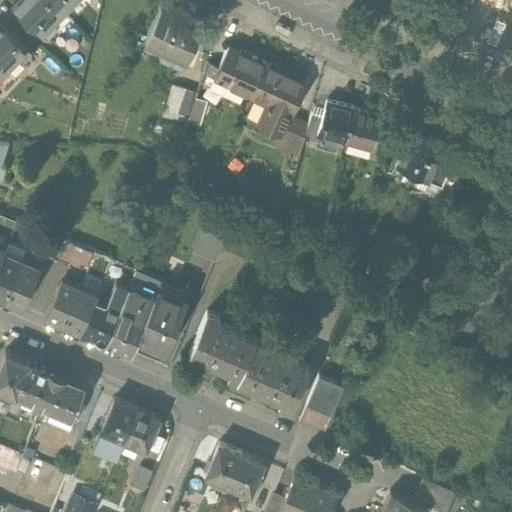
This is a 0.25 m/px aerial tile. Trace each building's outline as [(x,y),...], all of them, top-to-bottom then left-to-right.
[(62,10),(51,0),(17,0),(12,6),(45,38),(56,27),(51,22),(62,10)] [(51,0),(62,10),(71,0),(51,0)] [(160,5),(145,40),(163,48),(185,58),(202,20),(178,10),(177,12),(160,5)] [(32,53),(0,22),(0,64),(6,70),(16,59),(21,64),(32,53)] [(266,62),(228,44),(213,77),(251,95),(266,62)] [(185,58),(163,48),(158,59),(180,69),(185,58)] [(304,79),(266,62),(251,95),(268,102),(258,123),(279,133),(287,117),(296,96),(304,79)] [(196,94),(171,86),(161,117),(175,121),(177,114),(189,118),(195,99),(196,94)] [(313,103),(296,96),(287,117),(307,126),(311,111),(313,103)] [(206,103),(195,99),(189,118),(188,123),(199,127),(206,103)] [(353,107),(327,100),(323,114),(318,134),(319,134),(344,141),(344,140),(353,107)] [(380,114),(353,107),(344,140),(371,148),(380,114)] [(323,114),(311,111),(307,126),(304,136),(317,139),(319,134),(318,134),(323,114)] [(307,126),(287,117),(279,133),(275,142),(299,153),(304,136),(307,126)] [(457,148),(412,128),(406,142),(396,164),(405,168),(400,179),(424,190),(429,179),(441,184),(457,148)] [(406,142),(392,136),(385,159),(396,164),(406,142)] [(0,166),(8,145),(0,144),(0,166)] [(233,218),(214,204),(195,250),(216,259),(220,247),(233,218)] [(255,234),(233,218),(220,247),(245,258),(255,234)] [(64,240),(36,229),(31,241),(32,257),(44,256),(55,261),(64,240)] [(94,252),(64,240),(55,261),(67,266),(73,276),(89,264),(94,252)] [(3,253),(0,260),(0,296),(5,299),(21,261),(3,253)] [(35,267),(21,261),(5,299),(23,307),(36,275),(35,267)] [(332,273),(322,297),(347,307),(358,281),(351,279),(332,273)] [(98,293),(82,332),(106,342),(129,286),(121,283),(122,280),(117,278),(116,281),(105,276),(98,293)] [(65,279),(58,286),(45,316),(63,324),(79,285),(65,279)] [(98,293),(79,285),(63,324),(82,332),(98,293)] [(129,286),(106,342),(129,352),(135,339),(153,296),(142,291),(143,289),(138,287),(137,289),(129,286)] [(153,296),(135,339),(163,351),(184,300),(156,289),(153,296)] [(267,344),(217,321),(220,316),(207,310),(188,352),(229,371),(227,376),(279,400),(277,405),(289,411),(308,369),(265,349),(267,344)] [(28,360),(5,350),(0,362),(0,388),(14,394),(28,361),(28,360)] [(54,372),(28,361),(14,394),(30,401),(29,402),(39,407),(40,406),(54,372)] [(85,385),(54,372),(40,406),(51,410),(76,421),(83,402),(78,400),(85,385)] [(344,387),(318,376),(305,405),(331,416),(344,387)] [(137,407),(114,398),(93,448),(116,457),(123,441),(137,407)] [(23,410),(10,405),(5,417),(18,422),(23,410)] [(33,423),(32,428),(49,435),(54,423),(48,416),(51,410),(40,406),(39,407),(40,407),(33,423)] [(160,417),(137,407),(123,441),(146,451),(160,417)] [(241,452),(218,441),(203,475),(227,485),(241,452)] [(22,455),(0,445),(0,468),(15,474),(22,455)] [(241,452),(227,485),(250,495),(264,461),(241,452)] [(139,465),(131,485),(144,491),(152,471),(139,465)] [(302,511),(315,483),(293,474),(284,496),(278,511),(280,511),(302,511)] [(455,491),(422,477),(417,489),(450,503),(455,491)] [(328,511),(337,492),(315,483),(302,511),(328,511)] [(446,511),(450,503),(417,489),(412,500),(427,506),(440,511),(446,511)] [(412,500),(390,490),(380,511),(424,511),(427,506),(412,500)] [(272,491),(263,511),(277,511),(278,511),(284,496),(272,491)] [(33,501),(15,493),(11,502),(30,510),(33,501)] [(82,498),(69,503),(65,511),(93,511),(97,504),(82,498)]
